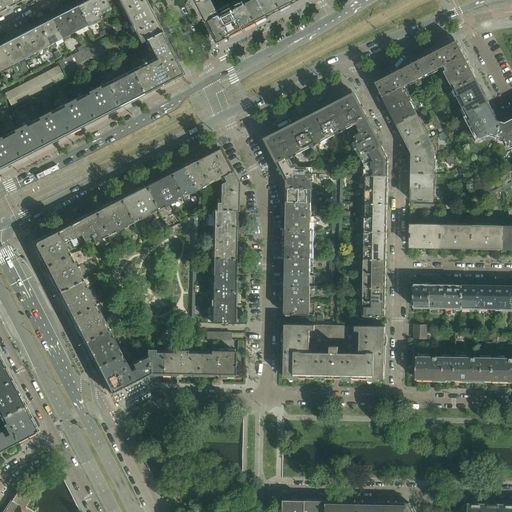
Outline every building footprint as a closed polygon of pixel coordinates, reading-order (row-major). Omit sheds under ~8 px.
[(0,0),(0,12),(8,8),(4,0),(0,0)] [(96,17),(88,0),(75,7),(86,27),(98,21),(96,17)] [(108,8),(105,2),(109,0),(88,0),(96,17),(101,15),(99,13),(108,8)] [(144,0),(118,0),(124,10),(144,0)] [(151,11),(145,0),(144,0),(124,10),(129,22),(151,11)] [(217,9),(214,2),(218,0),(200,0),(196,2),(205,21),(219,14),(216,9),(217,9)] [(255,23),(242,0),(228,0),(230,2),(228,3),(242,29),(255,23)] [(267,16),(258,0),(242,0),(255,23),(267,16)] [(274,0),(258,0),(267,16),(280,10),(274,0)] [(274,0),(280,10),(292,3),(290,0),(274,0)] [(228,3),(217,9),(216,9),(219,14),(230,36),(242,29),(228,3)] [(75,7),(63,13),(73,33),(86,27),(75,7)] [(133,30),(155,19),(151,11),(129,22),(133,30)] [(63,13),(50,20),(61,40),(73,33),(63,13)] [(219,14),(205,21),(214,39),(213,39),(215,43),(230,36),(219,14)] [(162,32),(159,28),(155,19),(133,30),(138,39),(140,43),(146,40),(162,32)] [(50,20),(38,26),(48,46),(61,40),(50,20)] [(38,26),(26,32),(36,53),(48,46),(38,26)] [(26,32),(13,39),(24,59),(36,53),(26,32)] [(168,45),(163,34),(162,32),(146,40),(151,50),(153,53),(168,45)] [(111,36),(58,63),(68,81),(120,54),(111,36)] [(13,39),(1,45),(11,65),(24,59),(13,39)] [(457,41),(437,51),(444,65),(464,54),(457,41)] [(0,45),(0,70),(11,65),(1,45),(0,45)] [(175,59),(168,45),(153,53),(155,58),(156,57),(160,66),(175,59)] [(437,51),(417,62),(424,76),(442,67),(442,66),(444,65),(437,51)] [(464,54),(444,65),(442,66),(442,67),(448,78),(471,67),(464,54)] [(160,66),(156,57),(155,58),(142,64),(155,89),(168,83),(160,66)] [(175,59),(160,66),(168,83),(184,75),(175,59)] [(417,62),(397,72),(404,86),(424,76),(417,62)] [(155,89),(142,64),(130,70),(131,73),(143,96),(155,89)] [(65,80),(58,66),(5,93),(12,107),(65,80)] [(471,67),(448,78),(454,90),(456,89),(477,79),(471,67)] [(143,96),(131,73),(130,70),(117,77),(130,102),(143,96)] [(397,72),(379,81),(376,83),(383,96),(403,86),(403,87),(404,86),(397,72)] [(425,79),(427,82),(430,87),(435,85),(432,80),(430,75),(425,78),(425,79)] [(130,102),(117,77),(105,83),(106,85),(118,109),(130,102)] [(477,79),(456,89),(454,90),(461,102),(463,101),(483,91),(477,79)] [(118,109),(106,85),(105,83),(93,90),(106,115),(118,109)] [(403,86),(383,96),(390,110),(410,100),(403,87),(403,86)] [(106,115),(93,90),(80,96),(81,98),(93,121),(106,115)] [(483,91),(463,101),(461,102),(467,115),(489,103),(483,91)] [(368,118),(357,96),(355,94),(342,100),(355,125),(357,124),(368,118)] [(93,121),(81,98),(80,96),(67,103),(80,128),(93,121)] [(342,100),(330,107),(342,132),(355,125),(342,100)] [(410,100),(390,110),(398,124),(417,114),(410,100)] [(80,128),(67,103),(55,109),(56,111),(68,134),(80,128)] [(489,103),(467,115),(473,127),(475,125),(496,115),(489,103)] [(330,107),(317,113),(330,138),(342,132),(330,107)] [(68,134),(56,111),(55,109),(43,115),(56,141),(68,134)] [(317,113),(305,119),(318,144),(330,138),(317,113)] [(417,114),(398,124),(404,136),(423,126),(417,114)] [(56,141),(43,115),(30,122),(31,124),(44,147),(56,141)] [(496,115),(475,125),(473,127),(480,140),(492,134),(498,136),(502,122),(498,120),(496,115)] [(375,133),(368,118),(357,124),(359,128),(361,133),(355,136),(358,142),(375,133)] [(305,119),(292,126),(305,151),(318,144),(305,119)] [(506,123),(502,122),(498,136),(504,138),(510,149),(511,147),(511,121),(511,120),(506,123)] [(44,147),(31,124),(30,122),(19,128),(32,153),(44,147)] [(292,126),(280,132),(293,157),(305,151),(292,126)] [(423,126),(404,136),(411,149),(430,140),(423,126)] [(32,153),(19,128),(7,134),(19,159),(32,153)] [(280,132),(269,138),(266,139),(268,142),(278,162),(286,158),(290,159),(293,157),(280,132)] [(375,133),(358,142),(354,144),(360,156),(382,145),(375,133)] [(19,159),(7,134),(0,137),(0,151),(8,165),(19,159)] [(430,140),(411,149),(413,153),(413,159),(435,159),(435,149),(430,140)] [(389,159),(382,145),(360,156),(365,164),(370,161),(389,162),(389,159)] [(220,146),(216,148),(206,153),(218,178),(221,176),(221,175),(232,170),(221,150),(220,146)] [(206,153),(194,160),(206,184),(218,178),(206,153)] [(449,157),(446,159),(450,166),(456,163),(455,163),(454,160),(453,158),(452,156),(449,157)] [(286,158),(278,162),(287,179),(296,174),(312,175),(312,168),(299,168),(297,164),(296,164),(294,166),(290,159),(286,158)] [(435,159),(413,159),(412,173),(434,173),(435,159)] [(194,160),(181,166),(193,190),(206,184),(194,160)] [(370,161),(365,164),(364,175),(366,175),(388,176),(389,162),(370,161)] [(181,166),(169,172),(181,197),(193,190),(181,166)] [(238,183),(232,170),(221,175),(221,176),(224,182),(220,184),(220,194),(238,194),(238,183)] [(169,172),(157,179),(169,203),(181,197),(169,172)] [(434,173),(412,173),(412,187),(434,187),(434,173)] [(296,174),(287,179),(288,181),(288,188),(312,188),(312,175),(296,174)] [(388,176),(366,175),(366,183),(364,183),(364,190),(388,190),(388,176)] [(157,179),(144,185),(156,210),(169,203),(157,179)] [(144,185),(132,192),(144,216),(156,210),(144,185)] [(434,187),(412,187),(412,201),(434,201),(434,187)] [(312,188),(288,188),(288,202),(312,202),(312,188)] [(388,190),(364,190),(364,196),(366,196),(366,203),(388,204),(388,190)] [(132,192),(119,198),(132,222),(144,216),(132,192)] [(238,194),(220,194),(219,203),(216,203),(216,211),(236,211),(238,212),(238,194)] [(119,198),(107,204),(120,229),(132,222),(119,198)] [(312,202),(288,202),(288,216),(312,217),(312,202)] [(388,204),(366,203),(366,211),(364,211),(364,217),(388,218),(388,204)] [(107,204),(95,211),(107,235),(120,229),(107,204)] [(83,217),(93,236),(95,241),(107,235),(95,211),(83,217)] [(236,211),(216,211),(214,211),(214,226),(237,227),(237,219),(236,218),(236,214),(236,211)] [(312,217),(288,216),(287,230),(311,230),(312,217)] [(62,240),(69,236),(71,239),(81,234),(84,241),(93,236),(83,217),(34,242),(33,245),(38,256),(63,243),(62,240)] [(388,218),(364,217),(363,224),(365,224),(365,232),(387,232),(388,218)] [(427,225),(416,225),(411,225),(411,247),(426,247),(427,225)] [(442,226),(427,225),(426,247),(442,248),(442,226)] [(237,227),(214,226),(214,242),(236,242),(236,236),(237,236),(237,227)] [(458,226),(448,226),(442,226),(442,248),(458,248),(458,226)] [(474,226),(458,226),(458,248),(473,248),(474,226)] [(490,227),(479,226),(474,226),(473,248),(489,249),(490,227)] [(505,227),(490,227),(489,249),(504,249),(505,227)] [(311,230),(287,230),(287,244),(311,245),(311,230)] [(387,232),(365,232),(365,239),(363,239),(363,245),(387,246),(387,232)] [(236,242),(214,242),(213,258),(237,259),(237,251),(235,251),(236,242)] [(63,243),(38,256),(45,268),(69,255),(63,243)] [(311,245),(287,244),(287,258),(311,258),(311,245)] [(387,246),(363,245),(363,252),(365,252),(365,259),(387,260),(387,246)] [(69,255),(45,268),(51,281),(76,268),(69,255)] [(237,259),(213,258),(213,275),(235,275),(235,268),(236,268),(237,259)] [(311,258),(287,258),(287,272),(311,273),(311,258)] [(387,260),(365,259),(365,267),(363,267),(362,274),(386,274),(387,260)] [(76,268),(51,281),(57,293),(82,280),(76,268)] [(311,273),(287,272),(286,286),(310,287),(311,273)] [(386,274),(362,274),(362,280),(364,280),(364,288),(386,288),(386,274)] [(235,275),(213,275),(213,290),(236,291),(236,283),(235,283),(235,275)] [(82,280),(57,293),(64,305),(89,293),(82,280)] [(430,285),(414,285),(414,305),(414,307),(430,307),(430,285)] [(446,286),(430,285),(430,307),(446,308),(446,286)] [(310,287),(286,286),(286,301),(310,301),(310,287)] [(463,286),(446,286),(446,308),(462,308),(463,286)] [(479,286),(463,286),(462,308),(478,308),(479,286)] [(495,287),(479,286),(478,308),(494,309),(495,287)] [(511,287),(495,287),(494,309),(511,309),(511,287)] [(386,288),(364,288),(364,295),(362,295),(362,302),(386,302),(386,288)] [(236,291),(213,290),(212,306),(234,307),(234,300),(236,300),(236,291)] [(89,293),(64,305),(70,318),(95,305),(89,293)] [(310,301),(286,301),(286,314),(310,315),(310,301)] [(386,302),(362,302),(362,316),(386,316),(386,302)] [(95,305),(70,318),(77,330),(102,318),(95,305)] [(234,307),(212,306),(212,323),(234,323),(234,322),(236,322),(236,315),(234,315),(234,307)] [(102,318),(77,330),(83,343),(108,330),(102,318)] [(385,379),(385,345),(385,335),(386,326),(285,324),(285,333),(286,333),(285,343),(284,377),(290,377),(300,377),(300,378),(316,378),(316,377),(326,377),(326,378),(342,378),(353,378),(353,379),(369,379),(369,378),(379,379),(385,379)] [(108,330),(83,343),(90,355),(114,343),(108,330)] [(114,343),(90,355),(96,368),(121,355),(114,343)] [(155,350),(147,350),(147,357),(147,367),(150,374),(154,374),(154,375),(162,375),(163,353),(155,353),(155,350)] [(180,374),(181,351),(174,351),(174,353),(163,353),(162,375),(170,375),(170,374),(180,374)] [(186,353),(186,351),(181,351),(180,374),(190,374),(190,376),(198,376),(198,353),(186,353)] [(216,375),(217,351),(210,351),(210,354),(198,353),(198,376),(206,376),(206,375),(216,375)] [(235,352),(217,351),(216,375),(226,375),(226,377),(233,377),(233,375),(234,375),(235,352)] [(121,355),(96,368),(102,380),(127,368),(121,355)] [(150,374),(147,367),(147,357),(132,365),(135,370),(127,374),(132,383),(149,374),(150,374)] [(436,357),(423,357),(417,357),(416,379),(436,379),(436,357)] [(455,358),(443,357),(436,357),(436,379),(455,380),(455,358)] [(474,358),(460,358),(455,358),(455,380),(474,380),(474,358)] [(493,358),(481,358),(474,358),(474,380),(493,380),(493,358)] [(511,367),(511,358),(498,359),(493,358),(493,380),(511,381),(511,367)] [(132,383),(127,374),(135,370),(132,365),(127,368),(102,380),(108,391),(109,391),(112,392),(112,393),(132,383)] [(5,367),(0,369),(0,385),(12,379),(5,367)] [(12,379),(0,385),(0,401),(18,392),(12,379)] [(18,392),(0,401),(0,416),(24,404),(18,392)] [(24,404),(0,416),(0,417),(6,429),(31,416),(24,404)] [(36,432),(37,428),(31,416),(6,429),(1,431),(4,437),(9,434),(14,443),(36,432)] [(0,450),(14,443),(9,434),(4,437),(1,431),(0,431),(0,450)] [(31,511),(25,507),(30,500),(18,492),(4,511),(31,511)] [(305,511),(306,501),(284,500),(284,509),(282,509),(281,511),(305,511)] [(326,511),(327,501),(306,501),(305,511),(326,511)] [(343,511),(344,501),(334,501),(327,501),(326,511),(343,511)] [(360,511),(360,502),(352,502),(344,501),(343,511),(360,511)] [(377,511),(377,502),(368,502),(360,502),(360,511),(377,511)] [(393,511),(394,502),(385,502),(377,502),(377,511),(393,511)] [(414,511),(409,503),(394,502),(393,511),(414,511)] [(478,504),(465,504),(465,506),(463,506),(461,510),(462,511),(485,511),(486,504),(483,504),(483,503),(478,503),(478,504)] [(496,503),(496,504),(486,504),(485,511),(503,511),(504,505),(502,505),(502,503),(496,503)]
